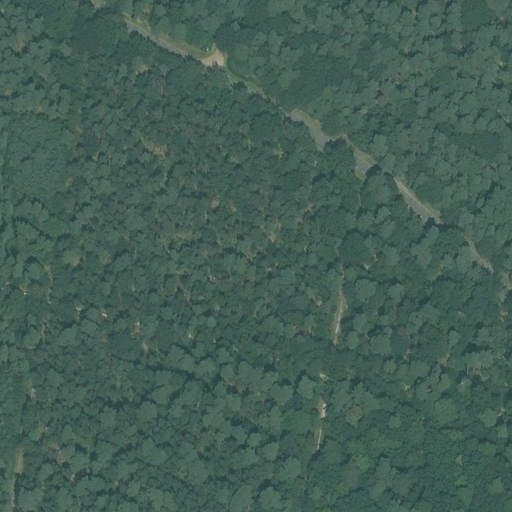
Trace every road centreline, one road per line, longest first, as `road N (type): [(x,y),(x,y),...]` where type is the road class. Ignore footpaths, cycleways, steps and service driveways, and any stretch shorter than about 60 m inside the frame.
road 1 (track): [(0,288),(333,371),(511,474)]
road 2 (tertiary): [(85,0),(390,185),(511,291)]
road 3 (track): [(305,511),(368,171)]
road 4 (track): [(50,301),(11,511)]
